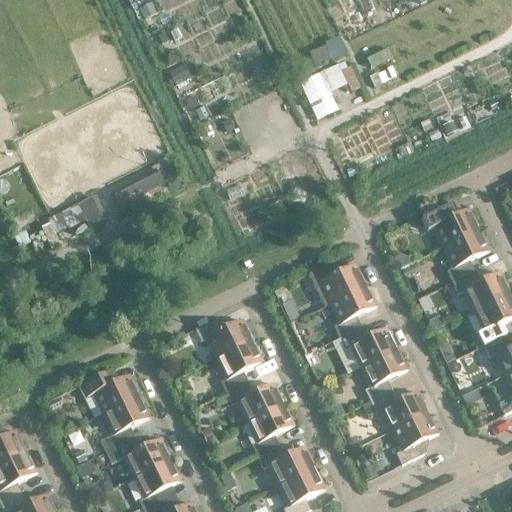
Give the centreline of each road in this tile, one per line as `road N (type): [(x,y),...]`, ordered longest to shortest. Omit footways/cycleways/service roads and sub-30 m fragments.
road 1 (residential): [(358,511),(246,286),(133,343),(216,511)]
road 2 (residential): [(478,464),(360,229)]
road 3 (unknown): [(246,0),(309,135)]
road 4 (residential): [(74,511),(17,401),(0,410)]
road 5 (residential): [(511,253),(473,175),(511,157)]
